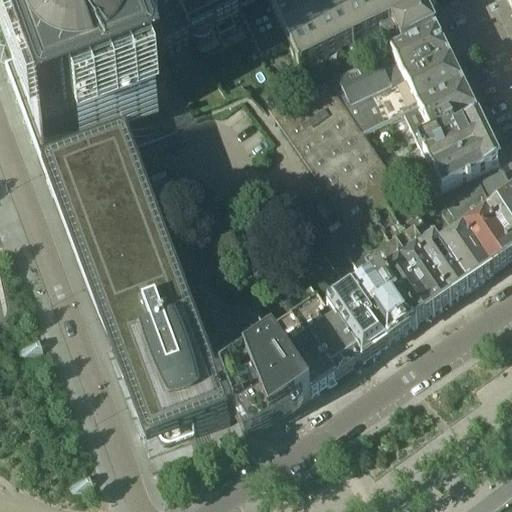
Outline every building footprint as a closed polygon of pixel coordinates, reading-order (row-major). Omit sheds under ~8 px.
[(87,0),(0,32),(0,62),(19,114),(34,156),(85,293),(89,302),(108,353),(106,354),(152,476),(236,445),(228,424),(234,422),(231,414),(241,411),(231,383),(221,387),(220,385),(217,386),(126,139),(120,125),(156,112),(113,0),(87,0)] [(153,16),(171,7),(167,0),(135,0),(164,59),(190,46),(175,16),(161,23),(159,19),(155,20),(153,16)] [(211,40),(211,39),(211,37),(210,36),(240,22),(228,0),(167,0),(171,7),(186,0),(189,0),(193,7),(175,16),(190,46),(197,43),(197,44),(198,45),(199,45),(202,46),(203,46),(204,46),(205,46),(206,45),(207,45),(208,44),(209,43),(210,42),(210,41),(211,40)] [(268,12),(261,0),(228,0),(240,22),(243,29),(236,33),(243,47),(250,43),(262,66),(288,53),(268,12)] [(299,76),(314,69),(380,38),(390,59),(434,36),(424,16),(416,0),(261,0),(268,12),(288,53),(299,76)] [(404,87),(448,66),(434,36),(390,59),(339,84),(352,113),(376,101),(385,97),(404,87)] [(475,120),(448,66),(404,87),(376,101),(352,113),(345,116),(381,167),(417,149),(475,120)] [(314,69),(299,76),(310,98),(325,91),(314,69)] [(381,167),(345,116),(327,90),(325,91),(310,98),(268,116),(322,195),(344,229),(348,237),(367,224),(384,213),(403,200),(381,167)] [(498,169),(475,120),(417,149),(441,197),(498,169)] [(510,192),(502,176),(478,188),(486,204),(510,192)] [(511,202),(492,216),(486,204),(478,188),(441,207),(457,232),(462,238),(489,280),(511,264),(511,202)] [(413,209),(433,197),(428,189),(408,201),(413,209)] [(466,296),(438,254),(403,200),(384,213),(449,308),(466,296)] [(285,213),(261,221),(270,234),(283,225),(284,227),(291,222),(285,213)] [(449,308),(384,213),(367,224),(431,320),(449,308)] [(431,320),(367,224),(348,237),(356,248),(414,332),(431,320)] [(292,226),(273,239),(278,245),(297,232),(292,226)] [(414,332),(356,248),(348,237),(344,229),(331,239),(342,257),(357,278),(362,279),(368,288),(351,300),(371,328),(386,351),(414,332)] [(489,280),(462,238),(457,232),(444,241),(449,247),(438,254),(466,296),(489,280)] [(351,300),(326,317),(361,368),(386,351),(371,328),(351,300)] [(310,402),(361,368),(326,317),(315,301),(287,320),(263,336),(271,348),(273,350),(272,351),(275,355),(310,403),(310,402)] [(310,403),(275,355),(272,351),(273,350),(271,348),(240,369),(219,384),(220,385),(221,387),(231,383),(241,411),(231,414),(251,443),(266,433),(310,403)]
